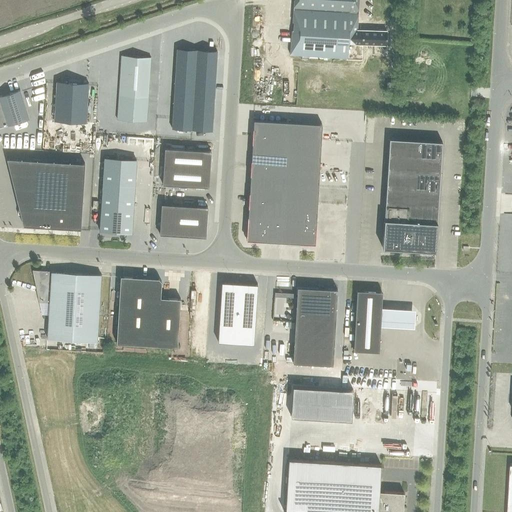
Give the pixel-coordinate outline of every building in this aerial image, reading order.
[(347,43),(386,45),(387,31),(384,31),(383,30),(380,30),(379,31),(357,29),(358,0),(294,0),(293,22),(295,22),(295,31),(292,31),(291,54),(347,58),(347,43)] [(177,49),(176,69),(195,70),(197,50),(177,49)] [(197,50),(195,70),(215,71),(217,51),(197,50)] [(421,53),(418,103),(448,105),(451,55),(421,53)] [(121,56),(117,120),(146,121),(150,57),(121,56)] [(176,69),(175,79),(195,80),(195,70),(176,69)] [(195,80),(194,90),(214,91),(215,71),(195,70),(195,80)] [(175,79),(174,89),(194,90),(195,80),(175,79)] [(56,81),(54,121),(86,123),(88,83),(56,81)] [(174,89),(174,99),(194,100),(194,90),(174,89)] [(19,90),(0,96),(0,127),(28,118),(19,90)] [(194,100),(193,110),(213,111),(214,91),(194,90),(194,100)] [(174,99),(173,109),(193,110),(194,100),(174,99)] [(173,109),(172,119),(192,120),(193,110),(173,109)] [(192,120),(192,130),(212,131),(213,111),(193,110),(192,120)] [(172,119),(172,129),(192,130),(192,120),(172,119)] [(322,124),(253,120),(253,136),(287,138),(321,140),(322,124)] [(287,138),(253,136),(251,152),(286,154),(287,138)] [(287,138),(286,154),(320,156),(321,140),(287,138)] [(384,219),(382,248),(435,251),(442,142),(389,139),(384,219)] [(165,148),(162,184),(209,187),(211,151),(165,148)] [(286,154),(251,152),(251,168),(285,170),(286,154)] [(286,154),(285,170),(297,171),(319,172),(320,156),(286,154)] [(84,163),(6,158),(22,226),(79,229),(84,163)] [(104,158),(99,230),(132,232),(136,160),(104,158)] [(251,168),(250,184),(284,186),(296,187),(297,171),(285,170),(251,168)] [(297,171),(296,187),(318,188),(319,172),(297,171)] [(250,184),(249,200),(283,202),(284,186),(250,184)] [(284,186),(283,202),(317,204),(318,188),(296,187),(284,186)] [(249,200),(248,216),(282,218),(283,202),(249,200)] [(283,202),(282,218),(281,242),(315,244),(316,220),(317,204),(283,202)] [(161,204),(159,234),(205,237),(207,207),(161,204)] [(248,216),(246,240),(281,242),(282,218),(248,216)] [(100,292),(101,275),(33,271),(36,288),(100,292)] [(158,279),(120,276),(116,344),(177,347),(180,299),(160,298),(161,282),(158,279)] [(221,282),(218,342),(236,343),(239,283),(221,282)] [(239,283),(236,343),(254,344),(257,284),(239,283)] [(297,287),(292,362),(332,364),(337,289),(297,287)] [(47,339),(97,342),(100,292),(36,288),(39,302),(49,302),(47,339)] [(382,292),(357,290),(353,351),(379,352),(381,327),(381,306),(382,292)] [(415,307),(381,306),(381,327),(415,328),(415,307)] [(293,386),(291,417),(351,420),(353,390),(293,386)] [(220,399),(58,388),(70,450),(216,459),(220,399)] [(288,459),(285,509),(283,509),(283,511),(289,511),(289,510),(322,511),(377,511),(378,510),(383,510),(382,511),(402,511),(404,492),(379,491),(381,465),(288,459)] [(139,511),(140,502),(81,499),(83,511),(139,511)]
